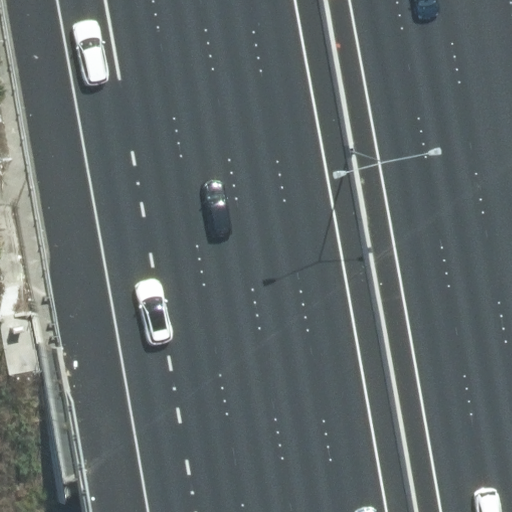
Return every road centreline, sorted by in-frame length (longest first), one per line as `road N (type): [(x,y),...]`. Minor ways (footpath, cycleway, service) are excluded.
road 1 (motorway): [(277,511),(191,0)]
road 2 (motorway): [(465,0),(511,248)]
road 3 (secondary): [(326,511),(511,370)]
